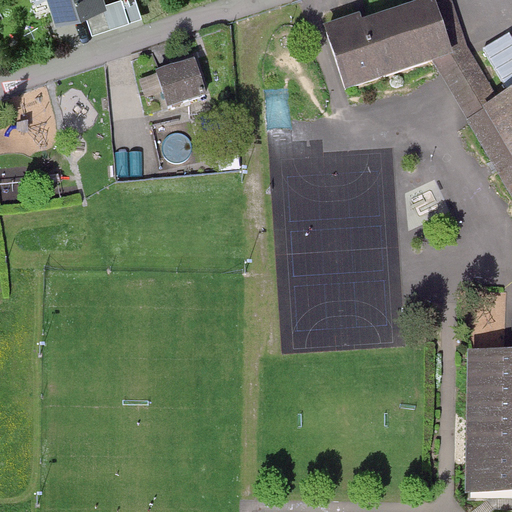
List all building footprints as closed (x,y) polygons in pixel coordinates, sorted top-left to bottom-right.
[(105,5),(103,0),(45,0),(54,27),(86,16),(107,9),(105,5)] [(107,9),(86,16),(92,36),(142,20),(135,0),(120,0),(105,5),(107,9)] [(323,23),(345,88),(433,59),(454,51),(437,2),(435,0),(414,0),(362,18),(360,11),(323,23)] [(433,59),(511,195),(511,152),(483,104),(497,96),(468,46),(451,0),(444,0),(437,2),(454,51),(433,59)] [(507,89),(511,86),(511,36),(509,32),(483,47),(507,89)] [(156,69),(169,105),(207,92),(195,56),(156,69)] [(511,87),(497,96),(483,104),(511,152),(511,87)] [(511,346),(469,349),(465,493),(511,493),(511,346)]
